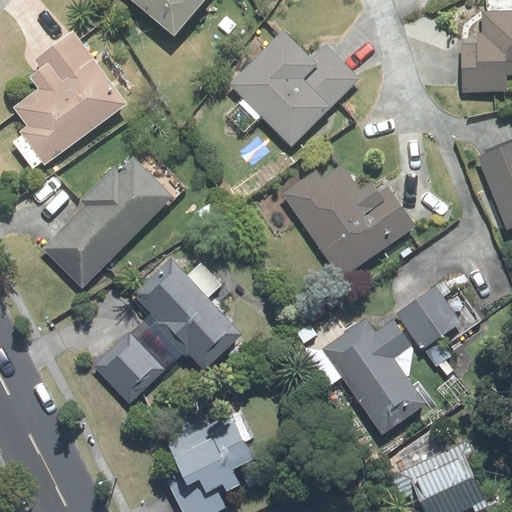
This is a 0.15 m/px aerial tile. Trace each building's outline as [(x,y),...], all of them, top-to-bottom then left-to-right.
[(210,0),(133,0),(179,38),(210,0)] [(511,11),(489,12),(485,12),(485,34),(476,34),(476,48),(464,48),(464,95),(511,95),(511,75),(511,11)] [(42,169),(132,105),(78,30),(37,59),(47,72),(35,81),(43,92),(18,111),(31,129),(19,137),(42,169)] [(248,135),(264,119),(292,149),(362,84),(323,42),(308,56),(288,35),(233,86),(245,99),(229,115),(248,135)] [(511,146),(479,160),(508,232),(511,230),(511,146)] [(86,292),(179,199),(139,158),(121,176),(114,168),(81,201),(89,209),(46,253),(86,292)] [(323,171),(285,198),(345,281),(417,229),(382,181),(363,195),(345,169),(329,180),(323,171)] [(226,216),(216,200),(193,213),(203,229),(226,216)] [(190,277),(174,259),(133,297),(152,318),(98,367),(133,406),(190,354),(208,374),(249,337),(213,297),(228,284),(207,262),(190,277)] [(440,284),(400,315),(429,351),(465,323),(460,317),(474,306),(460,288),(449,296),(440,284)] [(371,321),(310,362),(328,390),(347,377),(384,433),(427,404),(397,358),(416,345),(399,320),(379,333),(371,321)] [(185,474),(171,480),(184,511),(225,511),(230,510),(221,490),(228,487),(231,493),(248,486),(241,471),(262,462),(245,423),(219,434),(214,424),(171,443),(185,474)] [(469,511),(491,503),(473,457),(458,462),(446,431),(401,448),(409,469),(392,476),(403,503),(424,495),(430,511),(469,511)]
